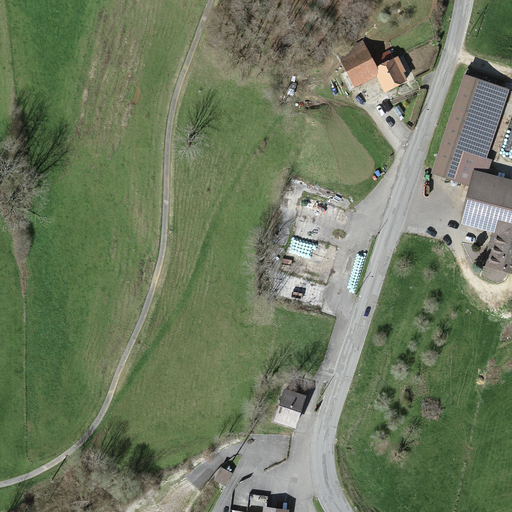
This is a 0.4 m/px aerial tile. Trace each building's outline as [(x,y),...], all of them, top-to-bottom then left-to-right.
[(363,43),(340,55),(356,87),(379,75),(376,68),(363,43)] [(397,58),(376,68),(379,75),(387,90),(408,80),(397,58)] [(511,181),(474,172),(461,223),(494,231),(486,264),(511,270),(511,181)] [(286,390),(277,418),(295,425),(304,396),(286,390)] [(221,469),(215,479),(226,485),(232,475),(221,469)]
